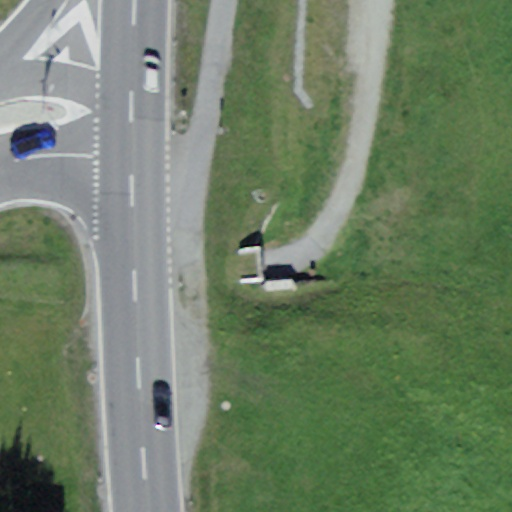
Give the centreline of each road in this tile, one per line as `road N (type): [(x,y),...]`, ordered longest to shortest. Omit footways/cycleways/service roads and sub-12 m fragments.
road 1 (track): [(142,485),(192,401),(185,221),(227,0)]
road 2 (primary): [(144,511),(132,113)]
road 3 (residential): [(0,120),(132,113)]
